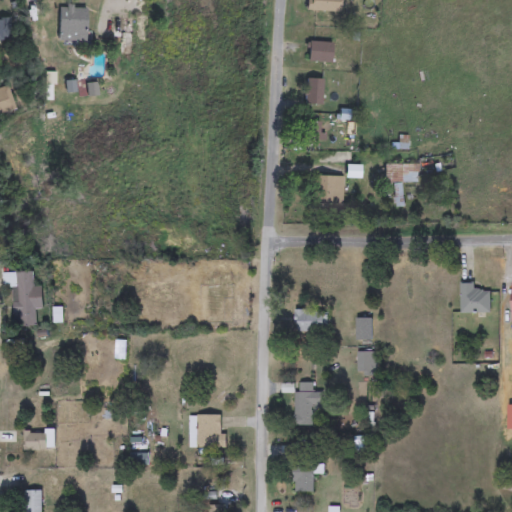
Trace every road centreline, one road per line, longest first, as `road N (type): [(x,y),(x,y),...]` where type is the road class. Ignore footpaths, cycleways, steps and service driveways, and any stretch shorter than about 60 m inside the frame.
road 1 (residential): [(261,511),(280,0)]
road 2 (residential): [(267,243),(511,240)]
